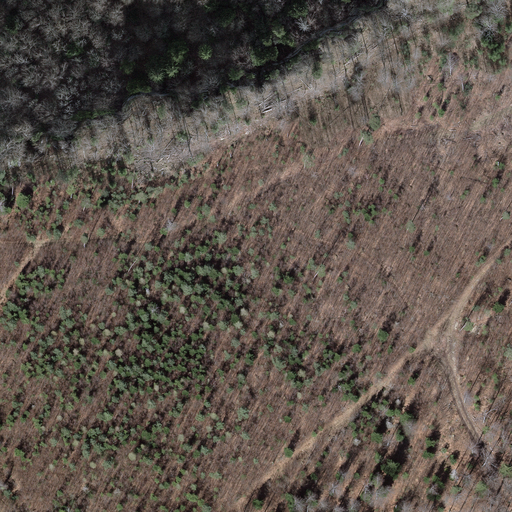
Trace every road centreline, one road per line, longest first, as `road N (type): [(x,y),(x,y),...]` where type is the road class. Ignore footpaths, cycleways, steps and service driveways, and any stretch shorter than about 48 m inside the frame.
road 1 (track): [(494,511),(491,470),(460,388),(365,255),(292,231),(201,222),(144,245),(0,245)]
road 2 (track): [(234,511),(451,317),(511,240)]
road 3 (track): [(511,107),(439,136),(348,145),(201,222)]
